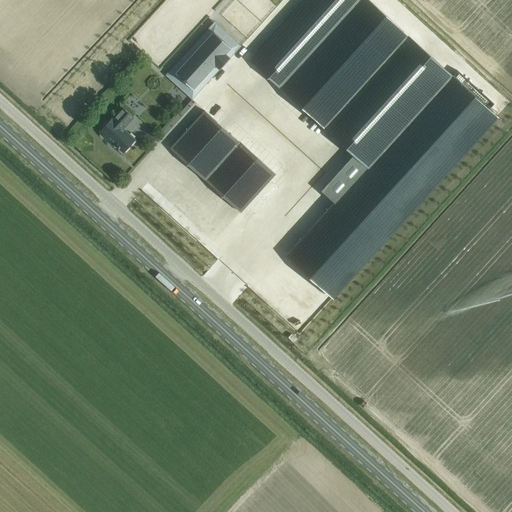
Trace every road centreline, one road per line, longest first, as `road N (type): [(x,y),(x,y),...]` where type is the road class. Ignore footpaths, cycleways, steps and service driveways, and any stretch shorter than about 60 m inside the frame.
road 1 (unclassified): [(451,511),(0,100)]
road 2 (primary): [(423,511),(0,126)]
road 3 (track): [(375,511),(302,443),(233,511)]
